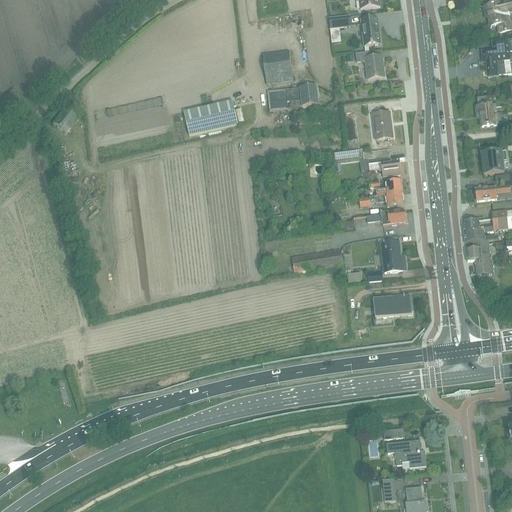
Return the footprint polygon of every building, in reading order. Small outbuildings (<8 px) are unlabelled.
[(358,0),(360,11),(380,8),(379,0),(358,0)] [(507,14),(511,13),(511,2),(487,9),(491,28),(498,27),(499,34),(511,31),(511,22),(509,23),(507,14)] [(330,20),(331,30),(351,28),(350,18),(330,20)] [(361,22),(364,48),(381,46),(377,20),(361,22)] [(332,37),(333,44),(340,43),(340,36),(339,36),(332,37)] [(493,52),(482,54),(483,61),(486,60),(486,64),(488,79),(500,78),(500,77),(508,76),(508,77),(509,77),(509,76),(511,76),(509,53),(511,53),(511,42),(492,44),(493,52)] [(263,56),(267,85),(293,82),(289,52),(263,56)] [(365,63),(368,81),(385,79),(382,58),(371,59),(370,53),(356,55),(357,64),(365,63)] [(268,93),(269,103),(270,113),(319,107),(317,88),(268,93)] [(479,109),(477,109),(477,116),(480,116),(482,129),(492,128),(497,127),(496,118),(493,118),(493,114),(496,114),(495,107),(487,108),(486,99),(478,100),(479,109)] [(233,103),(213,107),(184,114),(189,137),(238,126),(233,103)] [(80,116),(68,107),(67,106),(53,125),(66,135),(80,116)] [(327,113),(304,114),(304,125),(327,125),(327,113)] [(389,114),(379,116),(373,116),(376,142),(392,140),(389,114)] [(363,155),(363,150),(332,154),(334,166),(364,162),(369,162),(390,158),(389,151),(363,155)] [(502,153),(482,156),(484,177),(496,176),(496,178),(497,184),(510,182),(509,174),(504,175),(503,163),(507,163),(506,153),(502,154),(502,153)] [(391,164),(390,158),(369,162),(370,174),(383,172),(384,179),(401,177),(399,163),(391,164)] [(377,192),(377,198),(382,197),(403,195),(401,183),(386,184),(387,191),(377,192)] [(475,191),(477,202),(477,203),(497,202),(496,196),(511,195),(510,188),(475,191)] [(337,190),(339,200),(350,199),(349,189),(337,190)] [(382,197),(377,198),(376,198),(370,199),(359,200),(361,209),(372,207),(371,205),(384,204),(385,209),(404,207),(403,195),(382,197)] [(271,206),(272,219),(283,217),(281,205),(271,206)] [(511,230),(511,212),(492,215),(493,221),(491,221),(492,227),(493,232),(511,230)] [(383,229),(397,227),(407,226),(405,214),(354,220),(355,232),(369,230),(368,225),(382,223),(383,229)] [(479,222),(473,223),(463,224),(464,235),(484,233),(493,232),(492,227),(484,227),(484,229),(480,229),(479,222)] [(473,245),(488,243),(499,242),(498,236),(484,238),(485,240),(483,240),(482,235),(484,235),(484,233),(464,235),(465,245),(473,245)] [(506,253),(511,252),(511,242),(497,244),(498,254),(506,253)] [(475,264),(476,278),(491,276),(489,250),(488,243),(473,245),(474,252),(466,252),(467,264),(475,264)] [(401,264),(399,244),(381,247),(384,275),(403,273),(402,272),(406,271),(405,263),(401,264)] [(291,262),(294,277),(344,268),(341,253),(291,262)] [(368,277),(369,284),(383,282),(382,275),(368,277)] [(374,301),(375,310),(376,320),(408,317),(408,318),(413,317),(412,313),(411,313),(409,296),(374,301)] [(383,433),(384,441),(404,439),(403,431),(383,433)] [(425,453),(419,454),(418,450),(421,450),(420,443),(387,447),(388,456),(395,455),(395,460),(396,459),(397,468),(402,467),(403,471),(410,470),(410,471),(427,469),(425,453)] [(376,446),(377,453),(384,451),(383,444),(376,446)] [(396,503),(393,481),(383,482),(385,504),(396,503)] [(427,511),(426,504),(424,504),(424,503),(422,503),(421,489),(406,491),(407,501),(406,502),(407,511),(427,511)]
